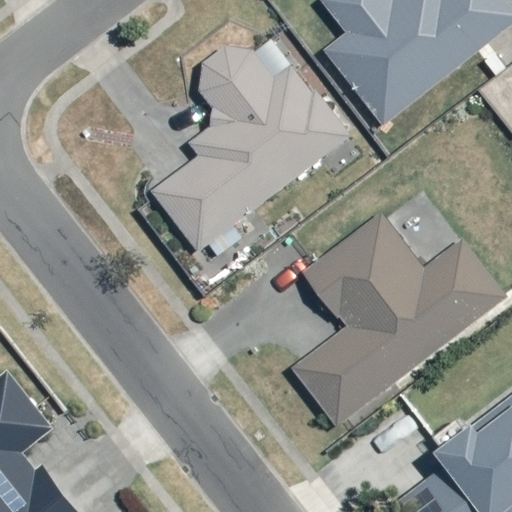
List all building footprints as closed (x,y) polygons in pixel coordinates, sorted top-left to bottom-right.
[(511,0),(329,0),(352,30),(330,48),(389,123),(511,35),(511,0)] [(153,187),(205,251),(357,133),(302,62),(280,75),(257,48),(234,46),(214,58),(203,85),(219,101),(216,122),(195,140),(205,149),(153,187)] [(291,360),(335,418),(509,293),(462,232),(425,259),(383,207),(307,265),(344,319),(291,360)] [(0,370),(0,511),(83,511),(28,442),(45,427),(0,370)] [(397,494),(412,511),(511,511),(511,397),(480,423),(466,406),(432,434),(449,457),(397,494)]
